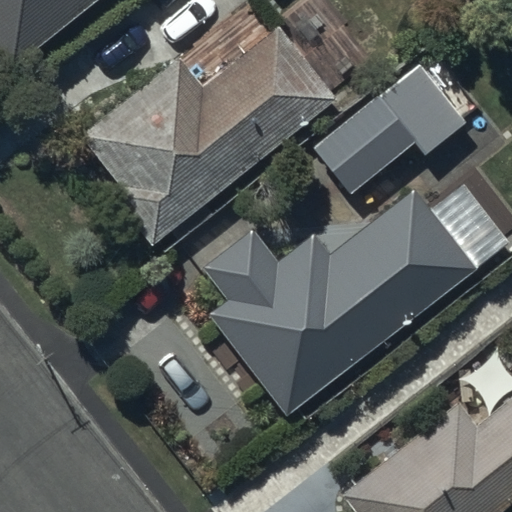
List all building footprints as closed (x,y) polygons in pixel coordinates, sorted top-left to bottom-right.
[(0,0),(0,60),(7,69),(96,0),(0,0)] [(150,247),(333,99),(273,31),(294,14),(282,0),(263,0),(258,4),(254,0),(245,0),(77,137),(121,191),(111,199),(150,247)] [(464,124),(416,66),(311,149),(351,197),(415,144),(425,157),(464,124)] [(506,243),(460,186),(428,211),(410,190),(327,256),(309,233),(275,260),(248,228),(198,271),(222,302),(206,316),(286,418),(506,243)] [(500,511),(511,503),(511,398),(476,428),(455,403),(341,498),(352,511),(500,511)]
